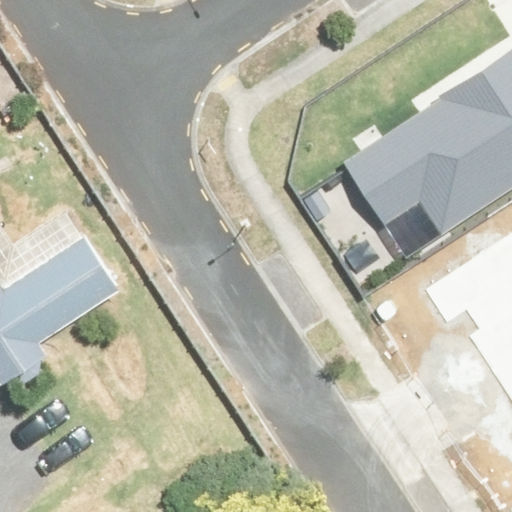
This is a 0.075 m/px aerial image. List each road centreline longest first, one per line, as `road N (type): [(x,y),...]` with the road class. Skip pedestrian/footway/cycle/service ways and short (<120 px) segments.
road 1 (residential): [(102,99),(370,511)]
road 2 (residential): [(102,99),(257,0)]
